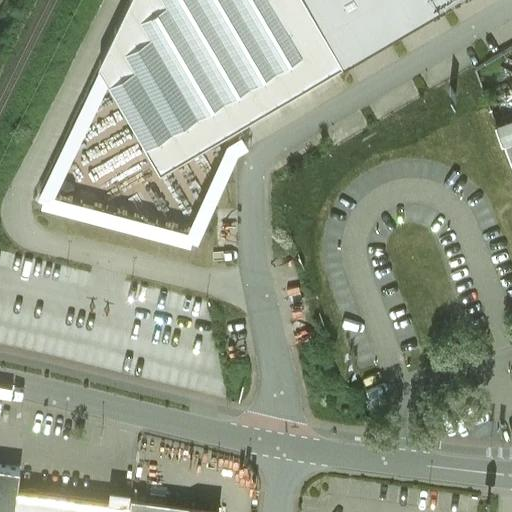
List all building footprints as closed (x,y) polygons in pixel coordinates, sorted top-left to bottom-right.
[(343,60),(308,0),(128,0),(99,62),(109,79),(161,167),(237,123),(343,60)] [(308,0),(343,60),(364,48),(365,49),(366,48),(366,47),(386,35),(387,36),(388,35),(388,34),(412,19),(413,21),(414,20),(414,19),(438,4),(439,6),(440,5),(439,4),(445,0),(308,0)] [(55,192),(109,79),(99,62),(33,202),(197,247),(240,150),(248,144),(242,132),(227,140),(188,227),(55,192)] [(511,116),(496,122),(495,122),(501,141),(504,140),(511,137),(511,116)] [(20,468),(0,465),(0,511),(12,511),(16,489),(17,489),(20,468)] [(17,489),(16,489),(12,511),(128,511),(129,504),(17,489)]
